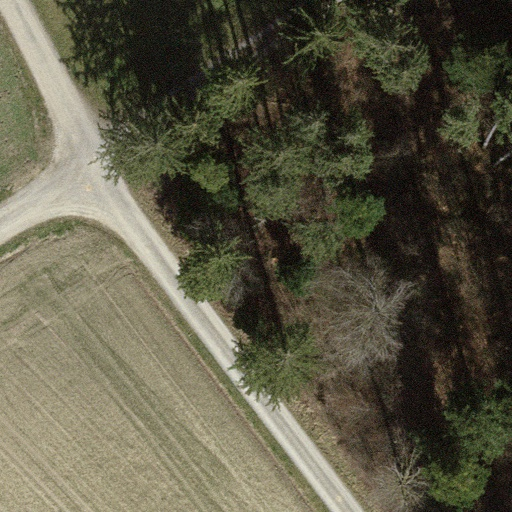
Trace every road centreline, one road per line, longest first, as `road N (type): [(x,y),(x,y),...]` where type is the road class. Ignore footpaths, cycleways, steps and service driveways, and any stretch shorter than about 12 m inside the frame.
road 1 (track): [(348,511),(129,213),(11,0)]
road 2 (track): [(326,0),(96,155)]
